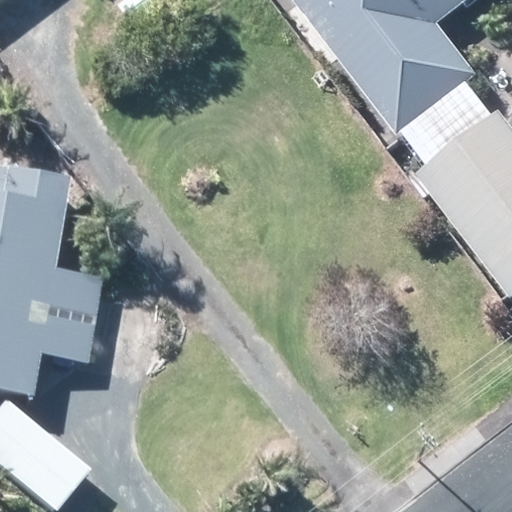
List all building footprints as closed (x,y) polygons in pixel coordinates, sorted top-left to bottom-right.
[(188,0),(203,18),(223,0),(188,0)] [(477,79),(472,74),(437,28),(473,0),(294,0),(401,138),(437,109),(477,79)] [(511,301),(511,132),(502,119),(465,147),(420,181),(511,301)] [(85,366),(100,284),(50,275),(66,182),(7,172),(2,201),(0,200),(0,396),(30,401),(33,386),(37,358),(85,366)] [(56,511),(87,476),(3,408),(0,411),(0,472),(47,511),(56,511)]
